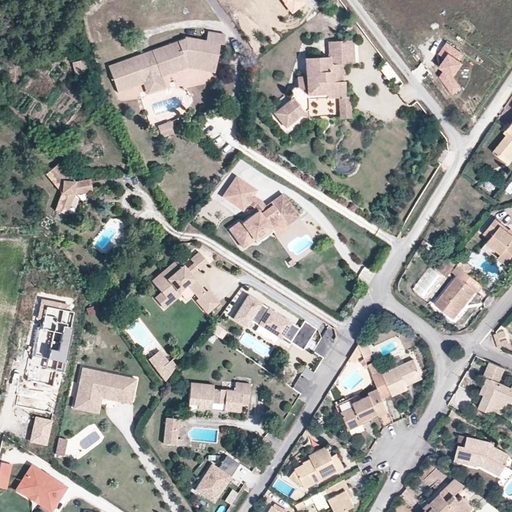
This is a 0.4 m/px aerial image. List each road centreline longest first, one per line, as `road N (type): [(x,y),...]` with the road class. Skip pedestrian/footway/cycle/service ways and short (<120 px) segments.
road 1 (residential): [(243,511),(374,293)]
road 2 (unknown): [(404,246),(210,124)]
road 3 (unclassified): [(349,0),(464,148)]
road 4 (residential): [(374,293),(464,148)]
road 5 (residential): [(377,511),(441,393)]
road 6 (unknown): [(108,405),(179,511)]
